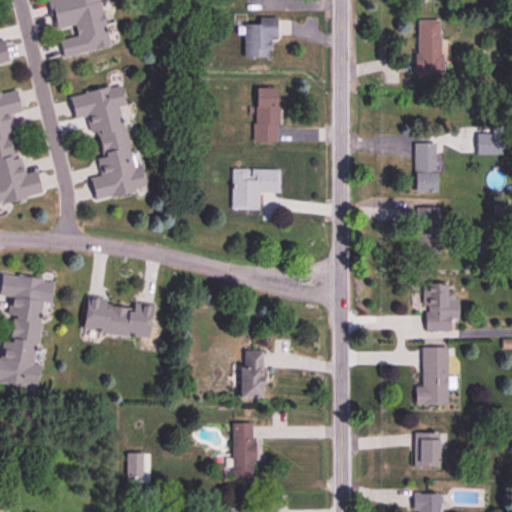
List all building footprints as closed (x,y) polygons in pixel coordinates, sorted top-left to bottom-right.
[(107,47),(96,0),(46,0),(53,30),(70,27),(72,36),(57,40),(61,58),(107,47)] [(242,20),(242,58),(268,58),(268,37),(274,37),(274,20),(242,20)] [(439,20),(414,20),(415,72),(440,71),(439,20)] [(0,65),(8,64),(4,43),(0,44),(0,65)] [(92,200),(144,189),(138,165),(132,166),(119,108),(123,107),(118,85),(66,96),(71,119),(88,115),(97,158),(94,159),(98,176),(88,178),(92,200)] [(276,88),(252,88),(252,142),(276,142),(276,88)] [(0,93),(0,203),(41,195),(36,171),(21,175),(8,114),(19,111),(14,90),(0,93)] [(413,193),(435,193),(435,143),(413,143),(413,193)] [(256,211),(256,193),(277,194),(278,171),(249,171),(249,178),(230,178),(230,211),(256,211)] [(438,208),(414,208),(414,258),(438,258),(438,208)] [(0,383),(34,388),(48,280),(0,274),(0,294),(9,296),(1,360),(0,359),(0,383)] [(446,331),(445,284),(421,284),(422,332),(446,331)] [(146,340),(150,306),(132,304),(131,308),(105,305),(106,299),(84,296),(80,331),(146,340)] [(445,348),(419,348),(420,387),(413,387),(413,406),(446,405),(445,348)] [(238,399),(260,399),(260,352),(238,352),(238,399)] [(230,423),(230,480),(252,480),(252,423),(230,423)] [(436,433),(413,433),(413,467),(436,467),(436,433)] [(412,511),(437,511),(438,493),(413,493),(412,511)]
